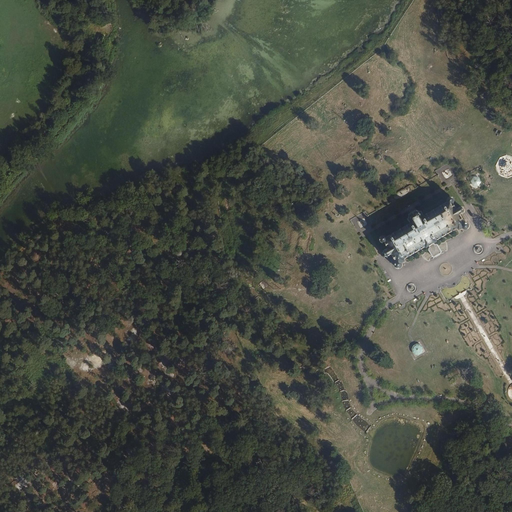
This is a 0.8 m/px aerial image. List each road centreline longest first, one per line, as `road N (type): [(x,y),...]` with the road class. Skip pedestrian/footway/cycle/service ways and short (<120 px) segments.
road 1 (track): [(188,511),(213,448),(198,404),(173,392),(126,406),(96,428),(58,511)]
road 2 (track): [(332,511),(369,410),(396,394)]
